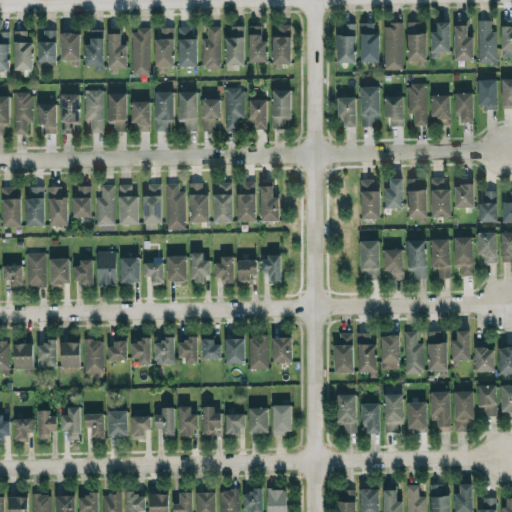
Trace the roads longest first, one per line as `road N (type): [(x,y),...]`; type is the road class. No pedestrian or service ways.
road 1 (residential): [(313,511),(314,0)]
road 2 (residential): [(507,152),(0,160)]
road 3 (residential): [(504,302),(0,314)]
road 4 (residential): [(502,457),(0,466)]
road 5 (residential): [(0,4),(192,0)]
